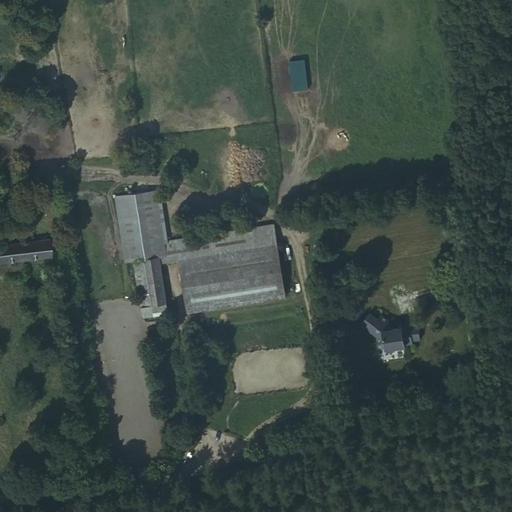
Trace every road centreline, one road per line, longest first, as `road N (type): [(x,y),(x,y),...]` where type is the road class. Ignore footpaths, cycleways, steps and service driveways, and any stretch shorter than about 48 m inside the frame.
road 1 (track): [(0,504),(152,483),(492,385)]
road 2 (unknown): [(204,467),(191,322)]
